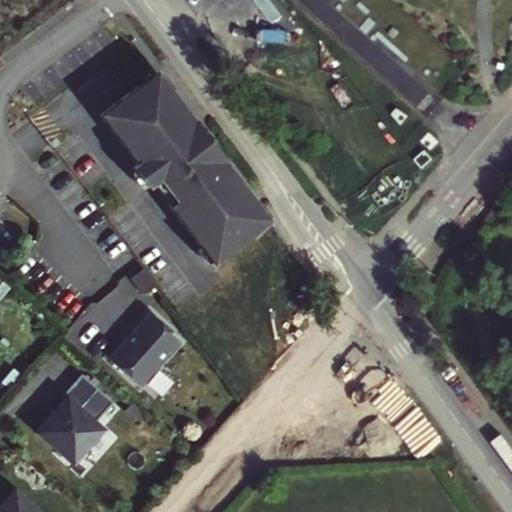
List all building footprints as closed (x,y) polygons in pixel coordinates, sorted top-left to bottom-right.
[(266,217),(153,69),(97,111),(134,160),(130,164),(131,165),(144,183),(145,184),(150,180),(156,176),(172,198),(166,202),(210,260),(266,217)] [(144,183),(131,165),(127,168),(129,174),(136,183),(140,185),(144,183)] [(172,198),(156,176),(150,180),(166,202),(172,198)] [(0,299),(13,284),(0,272),(0,299)] [(169,329),(148,310),(106,356),(138,385),(178,340),(167,331),(169,329)] [(60,393),(63,396),(35,428),(70,460),(100,426),(93,420),(111,399),(79,371),(60,393)] [(0,511),(34,511),(11,490),(0,502),(0,511)]
